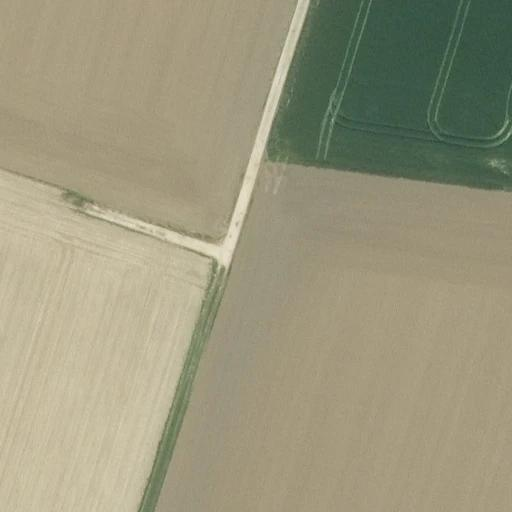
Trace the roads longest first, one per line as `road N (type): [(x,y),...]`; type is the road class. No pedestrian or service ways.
road 1 (track): [(310,0),(232,255),(93,207)]
road 2 (track): [(232,255),(153,511)]
